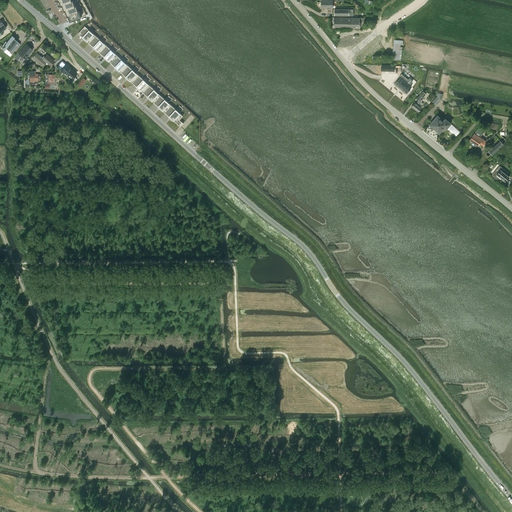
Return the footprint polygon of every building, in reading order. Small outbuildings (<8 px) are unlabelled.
[(72,1),(61,4),(63,10),(65,10),(75,6),(73,0),(72,1)] [(75,6),(65,10),(67,15),(68,15),(78,11),(76,5),(75,6)] [(78,11),(68,15),(68,17),(69,20),(70,21),(81,17),(79,11),(78,11)] [(334,28),(339,28),(340,22),(344,22),(344,18),(334,17),(334,28)] [(340,22),(339,28),(360,28),(360,20),(363,20),(363,18),(360,18),(344,18),(344,22),(340,22)] [(85,26),(78,33),(89,43),(96,36),(85,26)] [(18,41),(14,38),(14,37),(12,35),(7,42),(5,41),(1,47),(5,50),(6,48),(10,51),(9,52),(11,54),(15,49),(20,44),(17,42),(18,41)] [(96,36),(89,43),(100,53),(107,46),(96,36)] [(401,61),(403,41),(394,40),(391,60),(401,61)] [(19,53),(14,58),(17,60),(21,55),(25,58),(33,50),(26,44),(19,53)] [(107,46),(100,53),(111,63),(118,56),(107,46)] [(42,66),(43,66),(46,62),(43,59),(44,57),(43,56),(42,58),(42,57),(40,55),(40,56),(36,53),(32,58),(42,66)] [(51,65),(54,61),(47,55),(44,57),(43,59),(46,62),(49,65),(51,65)] [(118,56),(111,63),(122,73),(128,66),(118,56)] [(65,64),(60,69),(70,78),(75,73),(65,64)] [(128,66),(122,73),(132,83),(139,75),(128,66)] [(27,72),(27,79),(29,79),(29,83),(34,83),(38,83),(38,81),(40,81),(40,74),(38,74),(34,74),(34,71),(29,71),(27,72)] [(400,77),(395,83),(406,92),(410,86),(409,84),(412,80),(409,77),(407,79),(401,73),(399,76),(400,77)] [(45,84),(45,88),(48,88),(48,85),(50,85),(54,85),(54,74),(45,74),(45,84)] [(139,75),(132,83),(143,93),(150,85),(139,75)] [(83,78),(78,85),(81,88),(86,80),(83,78)] [(95,79),(94,79),(92,83),(98,88),(98,86),(102,89),(103,87),(102,86),(103,85),(95,79)] [(150,85),(143,93),(154,103),(161,95),(150,85)] [(417,102),(416,104),(414,103),(411,107),(418,112),(421,108),(422,106),(419,104),(422,101),(420,100),(426,94),(423,91),(416,99),(418,100),(417,102)] [(437,96),(431,102),(434,104),(439,98),(440,97),(441,94),(437,94),(437,96)] [(161,95),(154,103),(165,113),(172,105),(161,95)] [(172,105),(165,113),(180,127),(182,125),(184,123),(179,119),(183,115),(181,113),(172,105)] [(430,123),(428,125),(439,134),(440,132),(444,128),(446,130),(451,123),(445,118),(443,120),(437,115),(430,123)] [(478,129),(470,140),(478,146),(480,143),(481,144),(483,146),(486,142),(484,141),(480,138),(483,133),(478,129)] [(492,155),(503,144),(500,141),(488,151),(489,151),(488,152),(487,152),(486,152),(486,153),(486,154),(485,154),(485,155),(486,155),(486,156),(487,156),(487,157),(488,157),(489,157),(489,156),(490,156),(490,155),(490,154),(491,154),(492,155)] [(509,176),(500,169),(494,177),(500,183),(503,180),(505,181),(509,176)]
